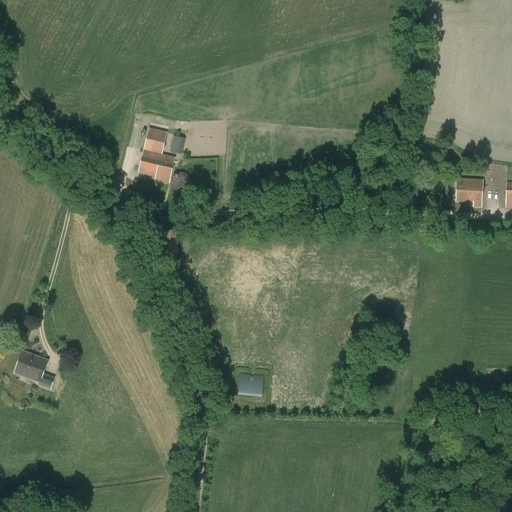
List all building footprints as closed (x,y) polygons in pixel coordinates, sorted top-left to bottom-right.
[(149,129),(143,151),(162,155),(167,133),(149,129)] [(174,136),(170,152),(181,155),(185,139),(174,136)] [(162,155),(143,151),(143,152),(138,173),(156,178),(155,180),(169,183),(175,159),(162,155)] [(473,203),(473,208),(481,208),(483,181),(457,180),(456,202),(473,203)] [(47,361),(23,352),(15,374),(37,382),(36,384),(50,389),(54,379),(42,375),(47,361)] [(264,376),(240,374),(238,395),(262,397),(264,376)]
